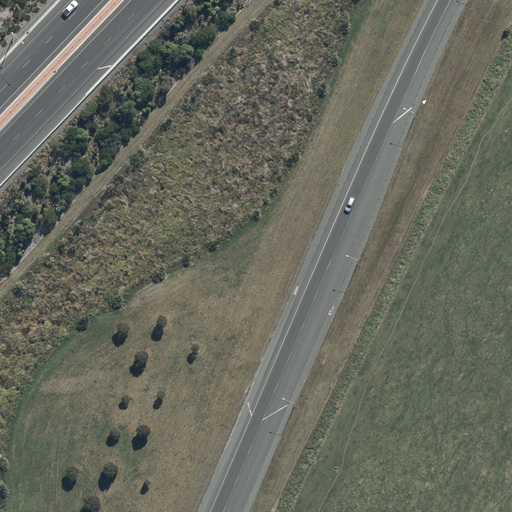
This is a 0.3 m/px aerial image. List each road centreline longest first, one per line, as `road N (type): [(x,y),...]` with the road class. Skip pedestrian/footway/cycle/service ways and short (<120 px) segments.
road 1 (motorway): [(460,0),(231,511)]
road 2 (motorway): [(147,0),(0,153)]
road 3 (motorway): [(0,91),(87,0)]
